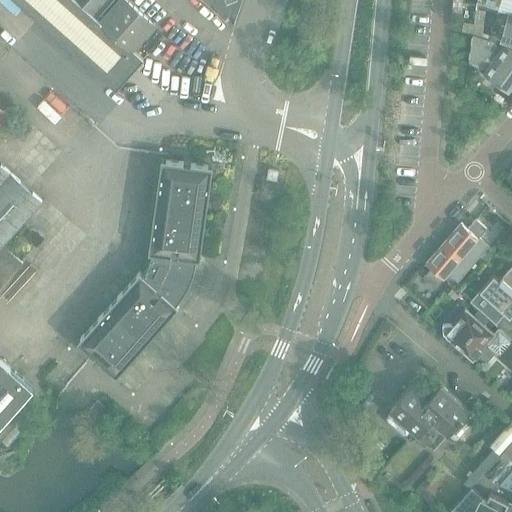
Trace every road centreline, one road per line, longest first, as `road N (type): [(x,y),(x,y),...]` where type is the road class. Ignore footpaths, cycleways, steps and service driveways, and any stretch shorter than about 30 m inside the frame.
road 1 (tertiary): [(263,421),(321,348),(342,273),(358,148)]
road 2 (tertiary): [(328,139),(308,264),(263,421)]
road 3 (residential): [(422,230),(440,0)]
road 4 (unclassified): [(228,294),(256,119)]
road 5 (tertiary): [(358,148),(369,119),(380,0)]
road 6 (tertiary): [(347,0),(328,139)]
road 7 (unclassified): [(350,511),(310,444),(263,421)]
road 8 (tertiary): [(178,511),(263,421)]
road 9 (unclassified): [(256,119),(244,47),(257,0)]
